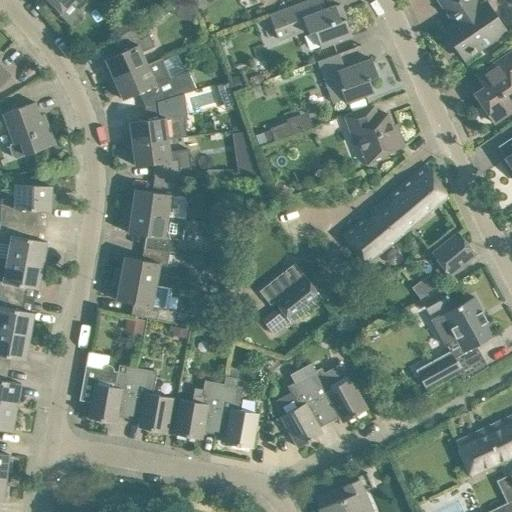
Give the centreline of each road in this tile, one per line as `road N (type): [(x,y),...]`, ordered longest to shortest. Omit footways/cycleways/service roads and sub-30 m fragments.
road 1 (residential): [(52,445),(96,200),(93,138),(60,59),(5,0)]
road 2 (residential): [(511,266),(474,205),(466,167),(387,0)]
road 3 (residential): [(52,445),(281,463)]
road 4 (residential): [(281,463),(403,410)]
